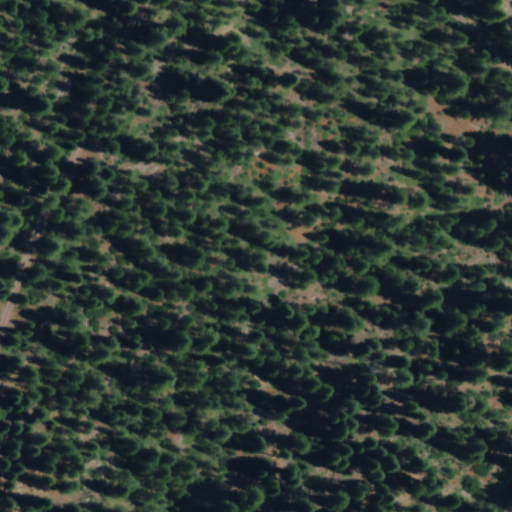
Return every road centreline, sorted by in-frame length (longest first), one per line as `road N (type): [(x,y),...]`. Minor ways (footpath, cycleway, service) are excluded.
road 1 (track): [(0,353),(28,344),(138,0)]
road 2 (track): [(28,344),(50,366),(67,444),(101,511)]
